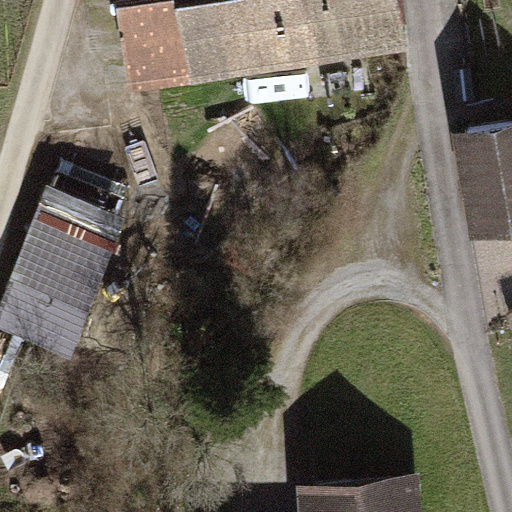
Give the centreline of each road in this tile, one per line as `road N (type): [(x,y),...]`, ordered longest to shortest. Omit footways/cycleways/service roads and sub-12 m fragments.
road 1 (track): [(420,0),(511,511)]
road 2 (track): [(0,220),(56,0)]
